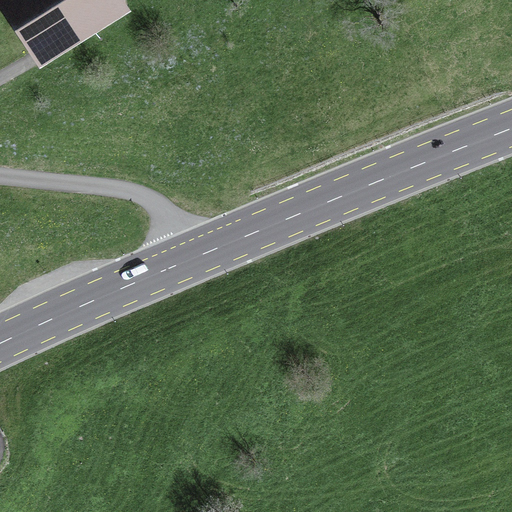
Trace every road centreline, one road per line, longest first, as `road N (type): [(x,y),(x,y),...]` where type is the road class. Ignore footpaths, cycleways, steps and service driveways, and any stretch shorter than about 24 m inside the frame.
road 1 (primary): [(511,134),(103,294),(0,346)]
road 2 (track): [(187,261),(155,202),(139,194),(0,176)]
